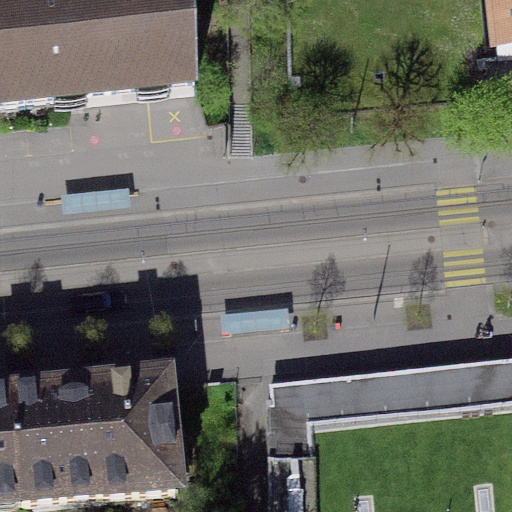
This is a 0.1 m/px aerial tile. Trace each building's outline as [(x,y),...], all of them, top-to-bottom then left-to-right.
[(13,0),(0,1),(0,112),(25,110),(13,0)] [(13,0),(25,110),(110,101),(194,93),(191,0),(13,0)] [(511,0),(489,0),(495,61),(511,59),(511,0)] [(511,511),(511,381),(404,392),(267,406),(268,511),(511,511)] [(10,404),(20,511),(38,511),(178,498),(177,487),(197,485),(194,448),(173,450),(167,387),(89,395),(10,404)] [(0,511),(20,511),(10,404),(0,404),(0,511)]
